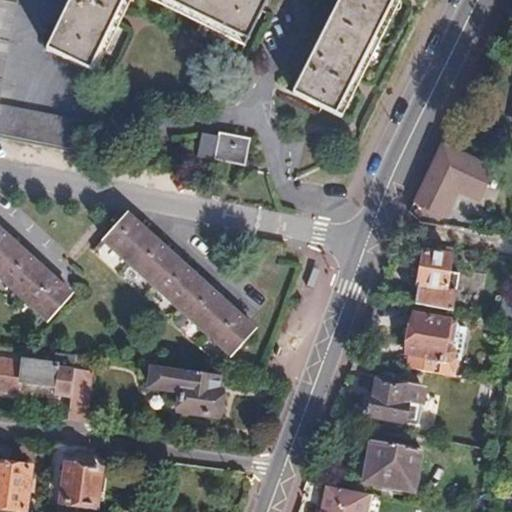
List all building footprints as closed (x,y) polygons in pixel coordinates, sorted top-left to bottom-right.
[(0,0),(0,142),(9,145),(74,157),(79,126),(0,110),(0,39),(7,0),(0,0)] [(61,0),(39,46),(86,72),(123,0),(155,0),(236,46),(259,2),(254,0),(61,0)] [(332,0),(285,92),(333,120),(395,0),(332,0)] [(212,135),(207,163),(241,169),(245,142),(212,135)] [(492,170),(439,145),(412,201),(426,209),(426,214),(438,221),(457,189),(481,194),(492,170)] [(123,212),(98,239),(225,355),(250,330),(123,212)] [(0,231),(0,280),(48,324),(71,299),(0,231)] [(258,236),(255,253),(281,258),(285,241),(258,236)] [(421,254),(411,306),(449,313),(455,276),(444,274),(447,259),(421,254)] [(511,264),(505,263),(503,275),(511,276),(511,264)] [(494,322),(508,324),(511,304),(511,303),(498,301),(494,322)] [(410,315),(402,357),(438,363),(439,353),(447,355),(452,352),(456,334),(453,329),(445,327),(446,321),(410,315)] [(67,396),(73,358),(56,356),(55,369),(20,364),(20,368),(0,365),(0,399),(15,401),(17,386),(52,390),(52,394),(67,396)] [(166,370),(150,368),(147,386),(164,388),(166,370)] [(214,393),(216,377),(185,373),(183,390),(179,390),(176,414),(215,419),(218,393),(214,393)] [(370,383),(363,416),(399,423),(406,390),(370,383)] [(71,391),(67,423),(83,425),(88,394),(71,391)] [(369,444),(360,485),(412,495),(419,454),(369,444)] [(0,465),(0,510),(13,511),(16,511),(18,504),(28,502),(31,478),(22,476),(23,468),(0,465)] [(61,469),(56,511),(55,511),(90,511),(96,472),(61,469)] [(361,511),(363,489),(314,485),(312,511),(361,511)]
